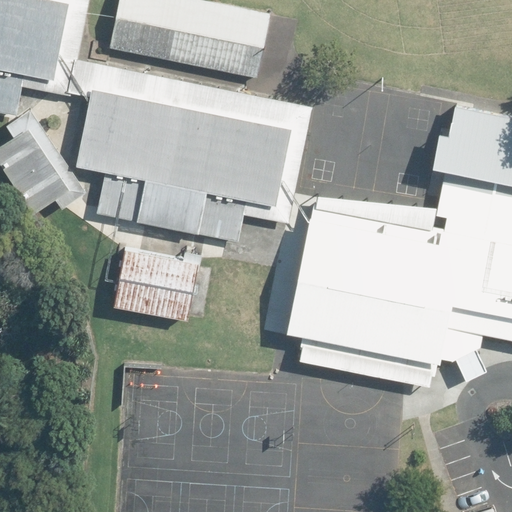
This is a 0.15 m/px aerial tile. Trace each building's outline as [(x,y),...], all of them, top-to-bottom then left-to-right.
[(72,3),(57,0),(0,0),(0,59),(56,72),(72,3)] [(267,8),(231,0),(116,0),(107,43),(252,74),(267,8)] [(30,70),(0,63),(0,107),(21,112),(30,70)] [(293,125),(90,81),(73,158),(276,202),(293,125)] [(92,186),(35,104),(9,122),(15,131),(0,141),(0,152),(38,208),(61,192),(68,202),(92,186)] [(314,211),(286,329),(435,357),(480,335),(486,322),(511,327),(511,115),(455,104),(453,129),(436,124),(420,197),(439,201),(435,211),(447,212),(441,238),(314,211)] [(154,176),(104,165),(94,207),(145,218),(154,176)] [(248,197),(202,186),(192,230),(238,240),(248,197)] [(196,261),(117,244),(105,298),(184,315),(196,261)]
